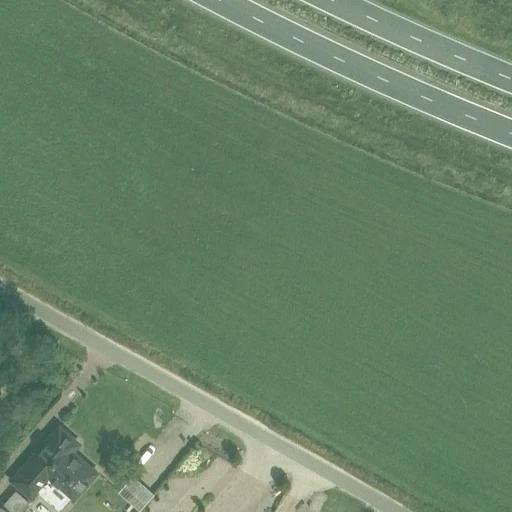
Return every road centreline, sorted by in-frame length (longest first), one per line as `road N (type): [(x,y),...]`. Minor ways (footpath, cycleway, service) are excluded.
road 1 (unclassified): [(388,511),(0,296)]
road 2 (trunk): [(220,0),(511,134)]
road 3 (trunk): [(511,78),(334,0)]
